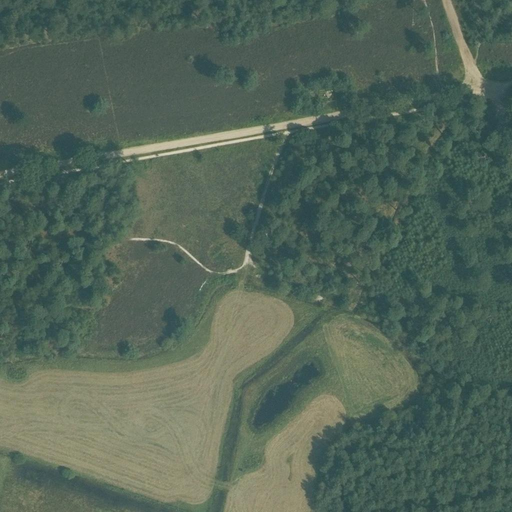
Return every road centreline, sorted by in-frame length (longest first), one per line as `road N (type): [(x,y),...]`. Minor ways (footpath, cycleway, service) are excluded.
road 1 (track): [(0,176),(280,125)]
road 2 (track): [(280,125),(442,96)]
road 3 (track): [(282,134),(244,264),(229,266)]
